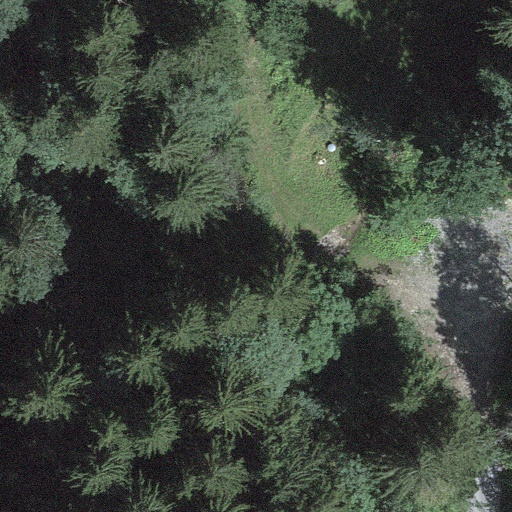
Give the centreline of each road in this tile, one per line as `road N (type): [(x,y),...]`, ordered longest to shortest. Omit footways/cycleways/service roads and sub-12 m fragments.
road 1 (track): [(238,0),(241,145),(290,227),(495,355)]
road 2 (track): [(491,511),(495,355)]
